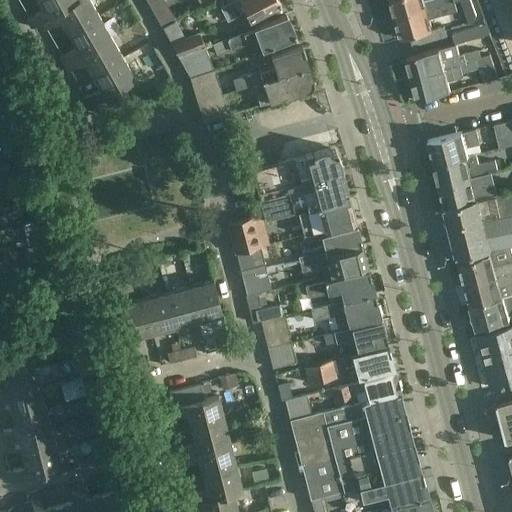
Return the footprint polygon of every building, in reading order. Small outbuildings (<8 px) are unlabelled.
[(31,27),(40,22),(77,0),(38,0),(43,9),(27,19),(31,27)] [(60,20),(68,33),(99,15),(90,0),(77,0),(40,22),(44,29),(60,20)] [(146,0),(162,27),(164,30),(176,23),(162,0),(146,0)] [(278,0),(234,0),(221,7),(228,19),(240,13),(239,11),(244,8),(250,19),(280,3),(278,0)] [(390,0),(396,17),(455,2),(454,0),(390,0)] [(477,15),(471,0),(462,0),(461,0),(469,24),(473,23),(477,15)] [(455,2),(396,17),(401,38),(410,36),(413,45),(448,36),(445,26),(433,29),(430,18),(458,11),(455,2)] [(59,56),(63,63),(111,36),(99,15),(68,33),(76,46),(59,56)] [(237,35),(212,44),(217,54),(258,39),(262,50),(296,36),(286,15),(267,23),(237,35)] [(170,40),(180,58),(206,48),(200,34),(185,40),(176,23),(164,30),(170,40)] [(453,33),(456,43),(491,33),(487,23),(453,33)] [(84,61),(92,74),(123,57),(111,36),(63,63),(68,71),(84,61)] [(407,57),(412,77),(466,63),(466,61),(477,58),(479,66),(484,81),(499,78),(491,54),(482,57),(479,49),(460,54),(457,44),(407,57)] [(236,90),(263,81),(308,67),(302,46),(271,55),(275,66),(232,79),(236,90)] [(190,76),(191,82),(215,75),(206,48),(180,58),(190,76)] [(95,102),(102,115),(130,99),(123,86),(135,78),(123,57),(92,74),(100,88),(83,98),(88,106),(95,102)] [(466,63),(412,77),(418,100),(451,91),(448,80),(464,76),(463,72),(479,66),(477,58),(466,61),(466,63)] [(308,67),(263,81),(267,92),(258,95),(261,105),(308,90),(310,89),(312,87),(313,85),(313,83),(313,80),(308,67)] [(191,82),(197,101),(222,94),(217,74),(215,75),(191,82)] [(222,94),(197,101),(204,122),(228,115),(222,94)] [(511,119),(494,123),(500,147),(511,143),(511,119)] [(481,144),(477,128),(428,140),(433,159),(467,150),(467,148),(481,144)] [(337,153),(329,148),(328,148),(306,154),(272,163),(253,168),(265,219),(299,211),(349,198),(337,153)] [(469,156),(467,150),(433,159),(440,185),(490,172),(497,170),(495,160),(479,164),(477,154),(469,156)] [(495,193),(490,172),(440,185),(445,207),(495,193)] [(511,189),(495,193),(445,207),(444,207),(456,256),(458,256),(476,251),(511,244),(511,243),(511,189)] [(355,221),(349,198),(299,211),(304,234),(355,221)] [(260,246),(253,217),(228,223),(236,252),(260,246)] [(298,261),(304,260),(361,244),(356,225),(321,234),(324,245),(300,251),(302,256),(297,257),(298,261)] [(361,244),(304,260),(305,265),(309,264),(311,269),(332,263),(335,274),(366,265),(361,244)] [(511,244),(476,251),(458,256),(465,283),(494,275),(511,271),(511,244)] [(265,263),(260,246),(236,252),(240,270),(265,263)] [(129,267),(110,272),(116,294),(134,289),(129,267)] [(266,269),(242,276),(247,295),(271,288),(266,269)] [(327,293),(329,303),(374,293),(368,270),(313,284),(306,285),(308,297),(327,293)] [(511,271),(494,275),(465,283),(471,305),(511,294),(511,271)] [(213,280),(189,286),(198,320),(222,314),(213,280)] [(189,286),(166,292),(175,326),(198,320),(189,286)] [(166,292),(142,298),(151,332),(175,326),(166,292)] [(374,293),(329,303),(311,308),(313,320),(334,315),(337,328),(380,316),(374,293)] [(511,294),(471,305),(477,328),(510,319),(507,309),(511,307),(511,294)] [(151,332),(142,298),(118,304),(127,338),(151,332)] [(282,314),(280,305),(251,312),(253,322),(261,320),(282,314)] [(284,314),(282,314),(261,320),(264,333),(287,328),(284,314)] [(357,350),(387,341),(381,320),(325,336),(327,344),(353,339),(357,350)] [(511,326),(479,336),(493,387),(511,382),(511,326)] [(287,328),(264,333),(267,347),(291,342),(287,328)] [(213,341),(216,350),(230,347),(228,337),(213,341)] [(291,342),(267,347),(272,368),(296,362),(291,342)] [(358,377),(374,373),(393,368),(388,345),(304,366),(309,383),(336,376),(335,371),(343,369),(343,368),(355,365),(358,377)] [(194,346),(181,349),(183,358),(196,355),(194,346)] [(0,369),(2,378),(37,369),(31,348),(0,355),(0,369)] [(183,358),(181,349),(167,353),(169,362),(183,358)] [(147,357),(133,361),(136,371),(150,367),(147,357)] [(0,388),(0,399),(42,389),(37,369),(2,378),(4,388),(0,388)] [(358,402),(399,392),(394,372),(375,377),(331,388),(335,402),(352,398),(351,394),(355,392),(358,402)] [(186,413),(190,427),(224,419),(218,395),(204,398),(200,383),(169,392),(173,406),(165,408),(167,417),(186,413)] [(0,410),(10,408),(12,417),(47,409),(42,389),(0,399),(0,410)] [(420,471),(413,443),(399,392),(358,402),(340,406),(340,407),(311,415),(311,414),(290,419),(310,498),(360,486),(420,471)] [(284,399),(290,419),(311,414),(306,393),(284,399)] [(511,400),(497,404),(507,439),(511,437),(511,400)] [(0,430),(0,441),(52,429),(47,409),(12,417),(15,427),(0,430)] [(175,447),(177,456),(230,442),(224,419),(190,427),(194,442),(175,447)] [(20,447),(22,457),(57,448),(52,429),(0,441),(0,447),(1,452),(20,447)] [(198,459),(202,474),(236,465),(230,442),(177,456),(179,464),(198,459)] [(57,448),(22,457),(25,467),(6,471),(8,481),(62,467),(57,448)] [(187,494),(189,502),(233,492),(242,489),(236,465),(202,474),(205,489),(187,494)] [(120,489),(104,493),(109,511),(134,511),(124,468),(115,470),(120,489)] [(427,496),(420,471),(360,486),(362,498),(387,492),(390,505),(394,504),(427,496)] [(85,478),(76,480),(84,511),(109,511),(104,493),(89,496),(85,478)] [(73,501),(58,505),(59,511),(84,511),(76,480),(68,482),(73,501)] [(29,492),(32,501),(34,511),(59,511),(58,505),(43,508),(38,490),(29,492)] [(187,511),(201,509),(201,511),(238,511),(233,492),(189,502),(180,504),(181,511),(187,511)] [(332,494),(330,495),(311,500),(314,511),(334,507),(344,505),(341,493),(332,495),(332,494)] [(430,511),(427,496),(394,504),(396,511),(430,511)] [(25,511),(34,511),(32,501),(24,503),(25,511)]
